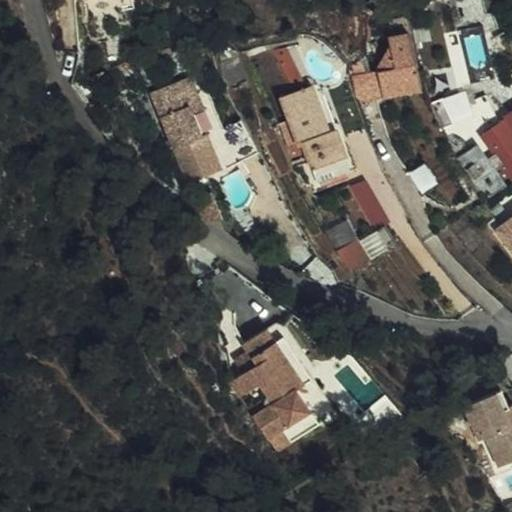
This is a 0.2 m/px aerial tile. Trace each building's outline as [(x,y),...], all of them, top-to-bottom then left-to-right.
[(391,61),(378,85),(385,109),(424,99),(409,30),(391,34),(394,50),(389,51),(391,61)] [(385,109),(378,85),(352,92),(360,115),(385,109)] [(215,137),(192,86),(183,90),(193,112),(185,115),(198,144),(215,137)] [(483,142),(478,125),(480,124),(469,89),(436,100),(446,131),(464,126),(471,146),(483,142)] [(198,144),(185,115),(193,112),(183,90),(151,104),(194,195),(240,175),(227,139),(200,150),(198,144)] [(303,198),(342,184),(339,175),(345,173),(340,157),(333,160),(325,135),(318,137),(303,93),(272,103),(303,198)] [(511,187),(511,186),(511,146),(509,143),(511,141),(511,119),(487,139),(479,145),(511,187)] [(263,165),(246,130),(227,139),(240,175),(263,165)] [(490,175),(475,154),(456,168),(480,204),(495,195),(483,180),(490,175)] [(371,177),(353,184),(370,228),(388,221),(371,177)] [(387,226),(360,239),(350,219),(328,230),(347,268),(396,245),(387,226)] [(511,220),(495,233),(511,255),(511,220)] [(265,381),(249,393),(306,459),(347,424),(350,428),(366,415),(336,383),(328,391),(293,350),(284,339),(262,357),(266,362),(255,370),(265,381)] [(303,340),(293,350),(328,391),(336,383),(303,340)] [(473,472),(511,454),(511,415),(497,422),(494,415),(484,419),(478,403),(440,419),(451,446),(460,442),(465,453),(473,472)] [(456,457),(465,453),(460,442),(451,446),(456,457)]
